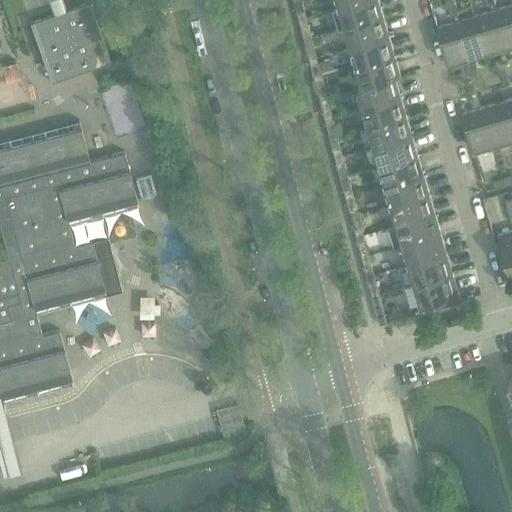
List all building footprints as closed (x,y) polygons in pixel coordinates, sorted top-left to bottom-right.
[(0,0),(0,392),(3,402),(73,384),(59,331),(42,335),(36,313),(122,290),(108,237),(92,241),(74,246),(69,224),(138,205),(124,152),(90,161),(79,121),(0,141),(0,0)] [(37,0),(38,2),(45,0),(47,0),(53,15),(66,10),(62,0),(37,0)] [(302,0),(293,0),(299,18),(306,16),(302,0)] [(378,0),(361,0),(340,6),(333,9),(339,28),(346,26),(383,15),(378,0)] [(53,15),(30,23),(41,55),(51,82),(110,61),(89,2),(66,10),(53,15)] [(456,4),(448,6),(451,16),(459,14),(456,4)] [(511,44),(511,43),(511,5),(511,4),(493,10),(505,52),(511,51),(511,44)] [(493,10),(474,15),(485,52),(498,48),(501,54),(505,52),(493,10)] [(383,15),(346,26),(352,46),(389,35),(383,15)] [(474,15),(456,21),(468,63),(474,61),(474,55),(485,52),(474,15)] [(306,16),(299,18),(304,38),(312,36),(306,16)] [(456,21),(437,26),(448,63),(461,59),(464,64),(468,63),(456,21)] [(389,35),(352,46),(358,66),(394,55),(389,35)] [(312,36),(304,38),(309,58),(317,56),(312,36)] [(394,55),(358,66),(364,85),(394,76),(395,77),(400,75),(394,55)] [(317,56),(309,58),(314,78),(322,76),(317,56)] [(322,76),(314,78),(320,98),(326,96),(326,95),(327,95),(322,76)] [(394,76),(364,85),(358,87),(364,106),(400,96),(395,77),(394,76)] [(326,96),(320,98),(325,118),(333,116),(327,95),(326,95),(326,96)] [(400,96),(364,106),(370,126),(406,115),(400,96)] [(511,98),(500,102),(511,138),(511,98)] [(499,147),(498,142),(511,138),(500,102),(481,107),(494,149),(499,147)] [(481,107),(463,113),(473,149),(488,145),(489,150),(494,149),(481,107)] [(406,115),(370,126),(375,146),(412,135),(406,115)] [(333,116),(325,118),(330,138),(338,135),(333,116)] [(338,135),(330,138),(335,157),(343,155),(338,135)] [(412,135),(375,146),(381,166),(418,155),(412,135)] [(343,155),(335,157),(341,177),(348,175),(343,155)] [(418,155),(381,166),(387,185),(423,175),(418,155)] [(348,175),(341,177),(346,197),(354,195),(348,175)] [(423,175),(387,185),(393,205),(429,194),(423,175)] [(511,175),(503,178),(505,186),(511,183),(511,175)] [(503,178),(493,181),(495,189),(505,186),(503,178)] [(429,194),(393,205),(398,224),(435,214),(429,194)] [(354,195),(346,197),(351,217),(359,215),(354,195)] [(435,214),(398,224),(404,244),(441,233),(435,214)] [(359,215),(351,217),(356,237),(364,234),(359,215)] [(511,229),(498,234),(509,270),(511,269),(511,229)] [(441,233),(404,244),(410,263),(446,253),(441,233)] [(364,234),(356,237),(362,256),(369,254),(364,234)] [(446,253),(410,263),(416,283),(452,272),(446,253)] [(369,254),(362,256),(367,276),(374,274),(369,254)] [(452,272),(416,283),(422,304),(458,293),(452,272)] [(374,274),(367,276),(372,296),(380,294),(374,274)] [(372,296),(380,324),(387,322),(380,294),(372,296)] [(239,403),(216,409),(224,438),(246,432),(239,403)]
